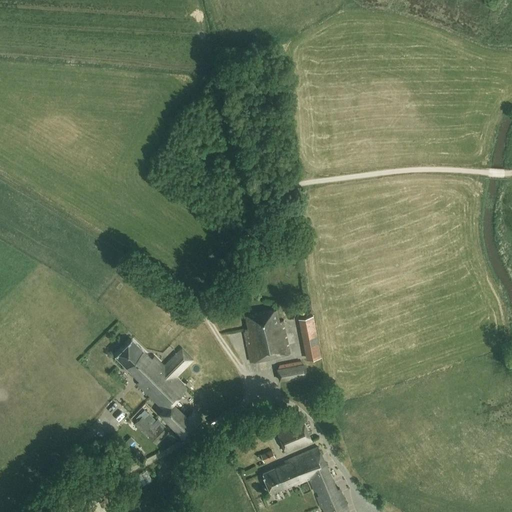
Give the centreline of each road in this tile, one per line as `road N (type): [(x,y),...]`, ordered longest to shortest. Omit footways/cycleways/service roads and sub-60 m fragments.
road 1 (track): [(0,175),(207,303),(255,220),(288,187),(415,169),(511,173)]
road 2 (unclassified): [(66,511),(255,396)]
